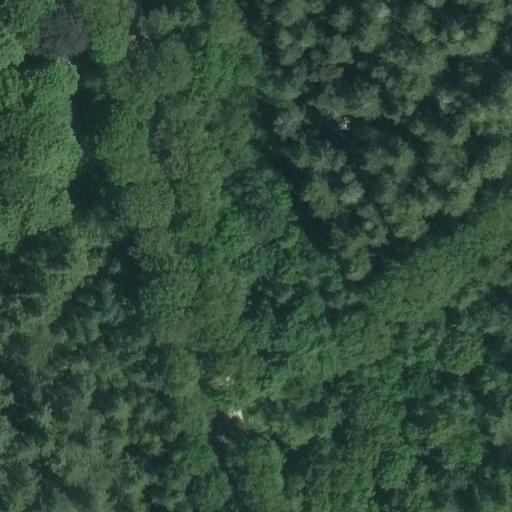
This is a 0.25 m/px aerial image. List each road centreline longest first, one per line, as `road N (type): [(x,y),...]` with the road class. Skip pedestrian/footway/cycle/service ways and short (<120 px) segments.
road 1 (track): [(248,511),(126,0)]
road 2 (track): [(167,103),(0,232)]
